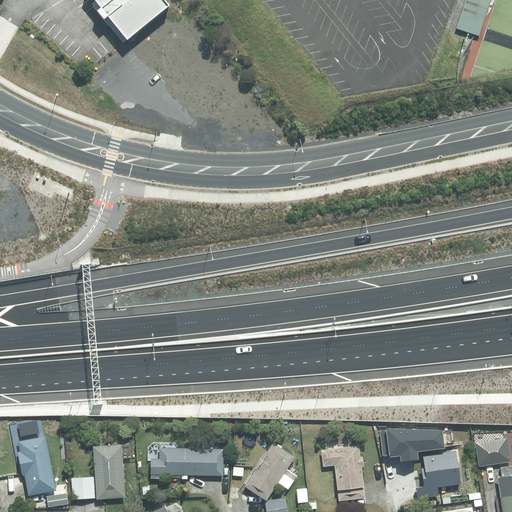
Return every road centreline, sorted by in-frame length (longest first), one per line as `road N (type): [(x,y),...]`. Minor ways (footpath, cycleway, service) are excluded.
road 1 (secondary): [(0,109),(112,154),(232,172),(341,160),(511,124)]
road 2 (motorway): [(0,301),(511,212)]
road 3 (motorway): [(0,339),(239,316),(511,276)]
road 4 (motorway): [(385,342),(0,375)]
road 5 (motorway): [(511,326),(385,342)]
road 6 (motorway): [(511,342),(385,342)]
